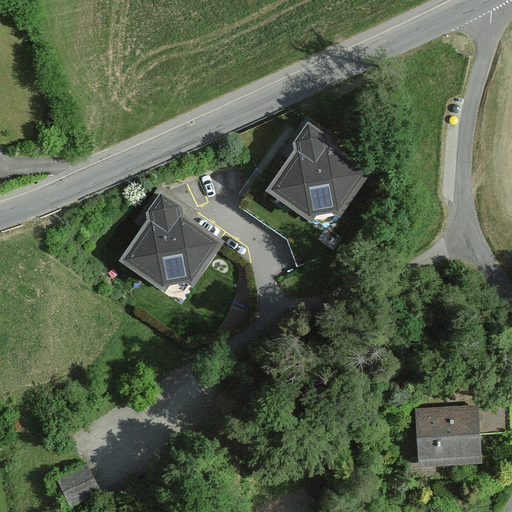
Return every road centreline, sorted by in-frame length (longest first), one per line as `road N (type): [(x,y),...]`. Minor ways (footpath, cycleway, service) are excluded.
road 1 (tertiary): [(481,0),(0,216)]
road 2 (residential): [(511,303),(468,243),(460,208),(459,155),(489,0)]
